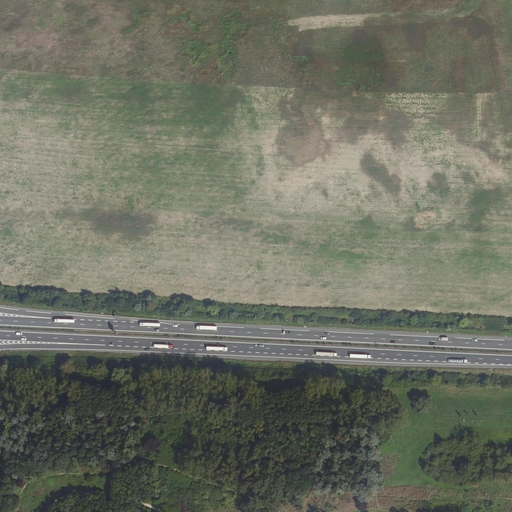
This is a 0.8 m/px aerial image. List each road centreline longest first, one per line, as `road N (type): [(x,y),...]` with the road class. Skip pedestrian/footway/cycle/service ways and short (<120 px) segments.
road 1 (trunk): [(511,344),(55,323)]
road 2 (trunk): [(115,341),(511,360)]
